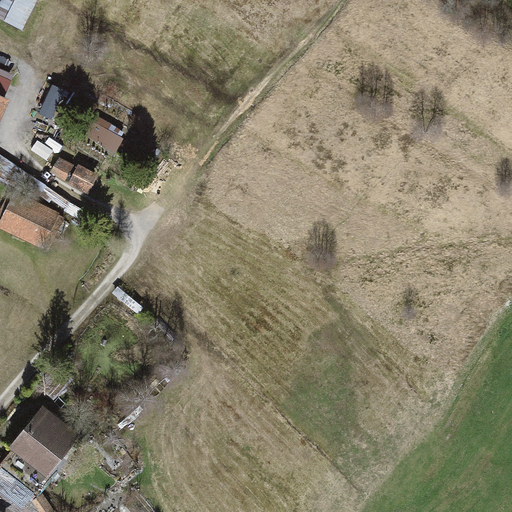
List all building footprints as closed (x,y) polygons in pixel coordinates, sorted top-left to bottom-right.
[(13,0),(7,20),(27,26),(35,0),(13,0)] [(0,103),(9,82),(0,77),(0,103)] [(61,156),(53,171),(89,189),(97,173),(61,156)] [(13,197),(0,225),(0,226),(44,246),(57,217),(13,197)] [(74,436),(44,411),(14,447),(44,472),(74,436)] [(0,462),(0,485),(14,494),(24,477),(0,462)]
